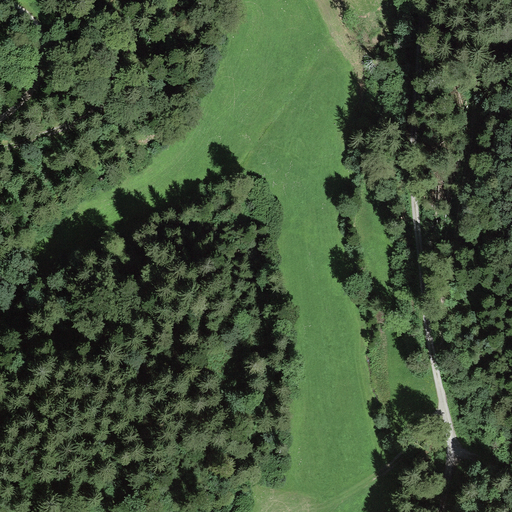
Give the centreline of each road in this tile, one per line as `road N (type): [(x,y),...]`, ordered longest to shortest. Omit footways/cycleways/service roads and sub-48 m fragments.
road 1 (track): [(422,0),(411,213),(434,369),(452,429),(436,511)]
road 2 (track): [(150,0),(87,111),(0,149)]
road 3 (track): [(2,0),(43,35),(43,62),(35,87),(0,118)]
